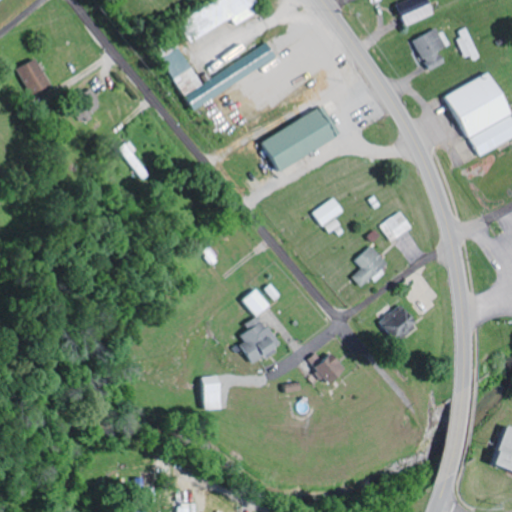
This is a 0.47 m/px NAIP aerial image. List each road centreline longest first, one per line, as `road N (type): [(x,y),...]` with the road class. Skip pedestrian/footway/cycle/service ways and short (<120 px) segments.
road 1 (primary): [(323,0),(408,129),(452,242),(464,360),(454,438),(432,511)]
road 2 (residential): [(354,313),(511,209),(350,3),(332,12)]
road 3 (residential): [(354,313),(326,306),(205,160)]
road 4 (residential): [(205,160),(75,0)]
